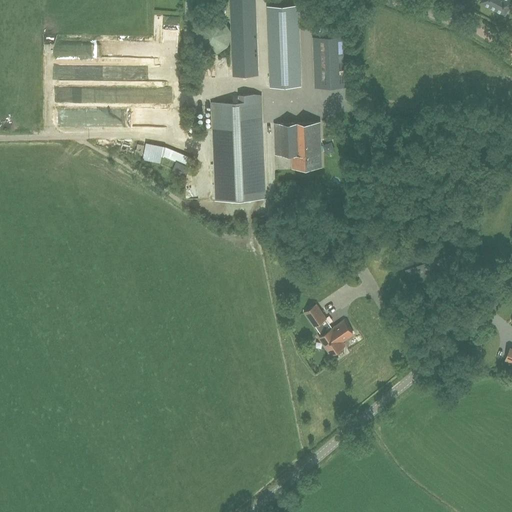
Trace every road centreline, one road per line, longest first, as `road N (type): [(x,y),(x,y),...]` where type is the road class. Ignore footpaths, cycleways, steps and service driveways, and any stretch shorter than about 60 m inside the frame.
road 1 (tertiary): [(257,511),(366,422),(511,277)]
road 2 (unclassified): [(511,53),(404,0)]
